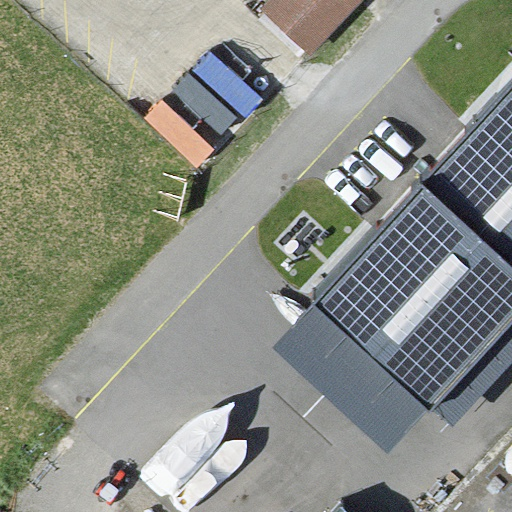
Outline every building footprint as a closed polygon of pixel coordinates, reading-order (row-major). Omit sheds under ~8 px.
[(264,0),(264,1),(311,52),(359,0),(264,0)] [(223,39),(207,57),(260,106),(276,88),(223,39)] [(192,68),(176,86),(233,134),(249,118),(192,68)] [(511,302),(511,80),(316,289),(427,393),(511,302)] [(166,97),(148,114),(202,168),(220,148),(166,97)] [(366,511),(335,488),(317,511),(366,511)]
